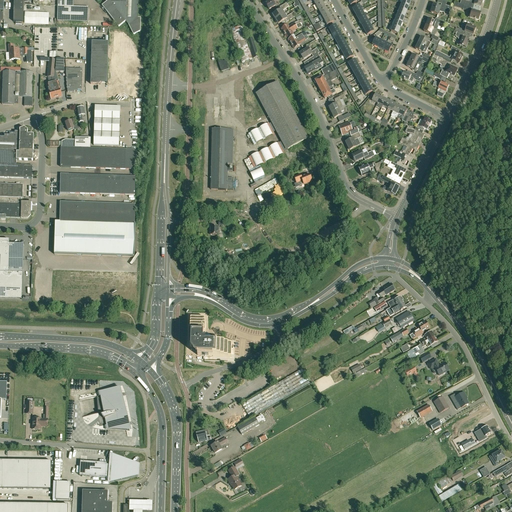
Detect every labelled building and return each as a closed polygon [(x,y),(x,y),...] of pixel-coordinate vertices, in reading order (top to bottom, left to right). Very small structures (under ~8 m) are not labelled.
[(14,0),(13,22),(14,22),(24,22),(24,0),(14,0)] [(109,0),(102,6),(119,27),(126,22),(128,25),(133,35),(140,32),(141,18),(138,18),(138,0),(109,0)] [(272,2),(275,0),(270,0),(271,0),(265,3),(269,9),(275,6),(272,2)] [(318,10),(325,6),(322,1),(315,4),(318,10)] [(276,19),(284,14),(282,11),(288,7),(286,3),(280,7),(281,9),(273,15),(276,19)] [(407,11),(409,6),(402,3),(400,9),(407,11)] [(433,5),(431,13),(438,15),(439,12),(445,14),(447,6),(446,6),(442,4),(441,4),(440,7),(433,5)] [(362,11),(359,5),(353,9),(356,14),(362,11)] [(464,5),(463,10),(472,12),(470,18),(479,21),(481,13),(472,11),(473,8),(464,5)] [(328,11),(325,6),(318,10),(321,15),(328,11)] [(88,8),(74,7),(58,7),(57,21),(88,22),(88,8)] [(405,17),(407,11),(400,9),(397,14),(405,17)] [(331,16),(328,11),(321,15),(324,20),(331,16)] [(365,16),(362,11),(356,14),(358,20),(365,16)] [(278,24),(287,18),(289,21),(295,17),(292,13),(286,17),(284,14),(276,19),(278,24)] [(402,23),(405,17),(397,14),(395,20),(402,23)] [(334,22),(331,16),(324,20),(327,25),(334,22)] [(361,25),(368,21),(365,16),(358,20),(361,25)] [(435,19),(434,22),(428,19),(426,25),(437,30),(438,27),(437,26),(438,24),(446,27),(448,24),(435,19)] [(400,28),(402,23),(395,20),(393,25),(400,28)] [(464,20),(463,22),(464,23),(467,25),(466,29),(464,28),(463,30),(459,28),(457,32),(464,35),(465,32),(473,36),(476,28),(469,26),(471,23),(464,20)] [(294,27),(301,24),(299,21),(294,23),(289,27),(288,25),(281,29),(284,33),(294,27)] [(364,30),(371,26),(368,21),(361,25),(364,30)] [(287,38),(294,34),(292,32),(298,29),(302,26),(301,24),(294,27),(284,33),(287,38)] [(338,31),(335,25),(329,29),(332,34),(338,31)] [(398,34),(400,28),(393,25),(391,31),(398,34)] [(434,37),(437,30),(426,25),(424,31),(431,34),(430,35),(432,36),(431,39),(432,39),(439,43),(440,40),(439,39),(439,38),(434,37)] [(252,60),(242,26),(229,30),(241,63),(252,60)] [(374,32),(371,26),(364,30),(367,35),(374,32)] [(341,36),(338,31),(332,34),(335,39),(341,36)] [(304,36),(307,35),(305,32),(301,34),(296,38),(295,36),(288,40),(291,44),(304,36)] [(466,49),(469,40),(463,38),(464,35),(457,32),(455,36),(457,37),(456,38),(459,39),(458,40),(460,40),(458,46),(459,46),(466,49)] [(294,49),(300,45),(300,44),(308,39),(308,38),(307,35),(304,36),(291,44),(294,49)] [(338,44),(344,41),(341,36),(335,39),(338,44)] [(437,46),(439,43),(432,39),(431,43),(428,42),(428,41),(421,37),(418,43),(428,48),(431,43),(437,46)] [(378,47),(381,41),(376,38),(373,45),(378,47)] [(259,58),(253,39),(247,40),(253,59),(259,58)] [(347,46),(344,41),(338,44),(341,50),(347,46)] [(383,50),(387,43),(381,41),(378,47),(383,50)] [(107,83),(109,43),(92,42),(91,84),(99,85),(101,83),(107,83)] [(389,53),(392,46),(387,43),(383,50),(389,53)] [(426,54),(428,48),(418,43),(415,49),(423,53),(426,54)] [(13,45),(9,45),(9,53),(12,53),(12,55),(16,55),(15,54),(18,54),(18,53),(20,53),(23,52),(23,49),(19,49),(13,49),(13,45)] [(350,51),(347,46),(341,50),(343,55),(350,51)] [(313,57),(318,54),(319,53),(317,48),(311,52),(308,48),(300,53),(303,59),(312,54),(313,57)] [(353,57),(350,51),(343,55),(346,60),(353,57)] [(458,64),(462,56),(454,52),(452,56),(450,56),(449,58),(436,51),(434,55),(451,63),(452,61),(458,64)] [(12,53),(9,53),(10,60),(20,60),(20,56),(26,56),(27,63),(32,62),(31,52),(23,52),(20,53),(18,53),(18,54),(15,54),(16,55),(12,55),(12,53)] [(320,66),(319,65),(323,63),(318,54),(313,57),(309,60),(311,63),(304,67),(308,74),(315,70),(314,69),(320,66)] [(409,60),(410,60),(410,61),(419,65),(423,59),(416,56),(416,57),(412,55),(411,58),(410,57),(409,60)] [(449,66),(451,63),(434,55),(433,59),(437,60),(435,62),(441,65),(442,64),(446,66),(445,68),(447,69),(446,73),(454,77),(457,70),(449,66)] [(57,60),(49,60),(47,77),(55,78),(57,60)] [(65,71),(64,60),(57,60),(56,71),(65,71)] [(229,69),(226,60),(219,63),(221,72),(229,69)] [(358,65),(355,60),(348,64),(351,69),(358,65)] [(419,66),(419,65),(410,61),(407,67),(412,69),(412,70),(416,72),(418,69),(419,66)] [(322,93),(333,87),(334,86),(331,82),(340,77),(333,64),(327,67),(330,73),(315,80),(322,93)] [(361,70),(358,65),(351,69),(354,74),(361,70)] [(82,90),(83,69),(66,69),(68,93),(74,93),(74,92),(77,92),(78,90),(82,90)] [(440,81),(441,82),(445,83),(447,79),(440,76),(426,69),(425,73),(440,80),(440,81)] [(364,76),(361,70),(354,74),(357,79),(364,76)] [(3,80),(2,105),(14,105),(14,104),(18,104),(18,97),(20,97),(20,98),(24,98),(24,106),(33,107),(33,98),(32,98),(33,73),(16,72),(11,72),(3,72),(3,80)] [(422,77),(416,75),(412,73),(411,75),(404,72),(401,78),(412,83),(414,79),(419,82),(422,77)] [(366,81),(364,76),(357,79),(360,85),(366,81)] [(56,82),(53,83),(57,98),(62,96),(60,89),(61,89),(59,81),(56,82)] [(363,90),(369,86),(366,81),(360,85),(363,90)] [(309,139),(278,82),(256,94),(286,151),(309,139)] [(438,88),(438,89),(438,91),(438,93),(437,96),(443,99),(449,86),(445,83),(441,82),(440,84),(435,82),(433,86),(438,88)] [(50,83),(47,84),(49,91),(52,99),(57,98),(53,83),(50,83)] [(366,95),(372,91),(369,86),(363,90),(366,95)] [(332,95),(336,93),(333,87),(322,93),(325,99),(328,97),(329,99),(333,97),(332,95)] [(109,101),(123,102),(123,93),(109,92),(108,97),(109,97),(109,101)] [(377,104),(381,97),(375,94),(372,101),(377,104)] [(342,108),(343,108),(340,101),(341,100),(339,96),(334,98),(336,104),(329,107),(332,113),(339,109),(342,108)] [(383,106),(386,100),(381,97),(377,104),(383,106)] [(388,109),(391,102),(386,100),(383,106),(388,109)] [(393,112),(397,105),(391,102),(388,109),(393,112)] [(399,114),(402,108),(397,105),(393,112),(399,114)] [(122,107),(95,106),(94,146),(121,146),(122,107)] [(77,109),(79,122),(83,122),(82,116),(85,115),(84,108),(77,109)] [(334,119),(342,115),(341,113),(344,111),(342,108),(339,109),(332,113),(334,119)] [(405,122),(408,116),(405,115),(407,110),(402,108),(399,114),(397,117),(403,120),(402,121),(405,122)] [(425,119),(421,126),(417,125),(416,128),(423,131),(424,129),(428,131),(432,122),(425,119)] [(65,123),(68,131),(74,129),(71,121),(65,123)] [(361,131),(359,127),(357,128),(357,127),(352,129),(349,122),(339,126),(343,136),(350,133),(351,136),(359,133),(359,132),(361,131)] [(409,139),(408,141),(419,147),(420,144),(416,142),(418,138),(422,140),(425,135),(408,127),(405,132),(413,136),(412,140),(409,139)] [(0,177),(32,179),(32,169),(31,168),(31,166),(16,165),(16,160),(33,161),(34,139),(34,135),(32,135),(29,134),(28,134),(28,130),(25,128),(21,129),(20,130),(20,132),(15,131),(15,133),(10,133),(10,135),(4,135),(4,137),(0,136),(0,177)] [(212,129),(211,190),(227,190),(233,190),(233,178),(227,178),(227,172),(233,172),(233,167),(227,167),(227,164),(232,164),(233,130),(212,129)] [(357,147),(364,143),(359,132),(359,133),(351,136),(353,139),(346,142),(348,147),(347,148),(348,150),(349,150),(350,150),(357,147)] [(75,138),(75,140),(75,148),(85,148),(86,138),(75,138)] [(416,151),(419,147),(408,141),(402,138),(399,144),(408,148),(406,151),(403,150),(402,153),(413,158),(414,156),(410,154),(412,149),(416,151)] [(75,148),(66,148),(62,147),(61,147),(61,167),(136,170),(136,150),(85,148),(75,148)] [(410,163),(413,158),(402,153),(396,150),(394,156),(402,160),(400,163),(398,162),(396,165),(407,170),(408,167),(404,165),(406,161),(410,163)] [(365,161),(373,157),(375,156),(372,151),(367,154),(367,152),(363,154),(361,151),(352,156),(355,162),(364,158),(365,161)] [(385,174),(384,177),(391,181),(393,178),(401,182),(402,179),(398,177),(401,173),(405,175),(407,170),(396,165),(391,162),(390,162),(389,165),(388,167),(396,171),(394,175),(392,174),(390,177),(385,174)] [(370,168),(374,167),(375,167),(377,173),(379,173),(382,165),(381,163),(375,165),(375,163),(372,164),(369,165),(369,164),(359,168),(362,177),(372,173),(370,168)] [(60,193),(135,195),(136,176),(61,174),(60,193)] [(300,175),(294,177),(297,183),(295,184),(296,188),(301,186),(301,185),(304,184),(304,185),(312,181),(309,174),(301,178),(300,175)] [(390,183),(391,181),(384,177),(383,176),(381,180),(390,184),(389,186),(390,186),(389,189),(385,187),(383,190),(395,196),(399,188),(390,183)] [(0,184),(0,197),(23,198),(23,185),(0,184)] [(23,198),(0,197),(0,217),(1,217),(0,219),(6,219),(6,218),(10,218),(17,218),(21,218),(27,219),(31,215),(31,214),(31,202),(21,202),(22,201),(23,201),(23,198)] [(135,224),(135,212),(135,204),(60,202),(60,222),(56,222),(55,255),(135,257),(135,224)] [(218,235),(219,235),(219,227),(210,227),(210,235),(218,235)] [(23,273),(22,273),(23,245),(9,244),(9,241),(0,241),(0,297),(22,298),(23,273)] [(133,305),(134,275),(54,272),(52,304),(81,305),(81,303),(82,303),(83,299),(102,300),(102,298),(105,298),(105,295),(126,295),(126,305),(133,305)] [(391,284),(383,289),(383,290),(378,293),(380,297),(386,294),(386,295),(395,290),(391,284)] [(399,304),(403,301),(402,301),(403,300),(401,298),(400,298),(400,297),(394,301),(393,300),(388,303),(391,309),(394,308),(393,307),(396,305),(397,306),(399,305),(399,304)] [(400,312),(406,308),(403,301),(399,304),(399,305),(397,306),(396,305),(393,307),(394,308),(391,309),(387,312),(390,317),(394,315),(400,311),(400,312)] [(401,328),(414,320),(409,312),(396,320),(401,328)] [(232,343),(230,343),(227,342),(224,342),(222,341),(221,341),(217,341),(213,341),(213,342),(211,342),(212,341),(211,340),(211,339),(211,338),(212,337),(211,336),(210,335),(209,334),(208,335),(207,335),(206,335),(205,334),(204,334),(204,333),(206,333),(206,330),(205,326),(205,324),(205,321),(205,318),(191,317),(190,348),(194,348),(198,352),(197,356),(232,356),(232,343)] [(390,320),(389,319),(384,322),(385,323),(383,324),(385,328),(392,324),(390,320)] [(425,321),(418,326),(419,328),(413,332),(416,337),(423,333),(423,332),(430,328),(425,321)] [(383,324),(376,328),(379,333),(385,329),(385,328),(383,324)] [(347,330),(343,332),(344,335),(354,329),(353,326),(351,327),(347,330)] [(409,334),(406,329),(390,338),(393,343),(409,334)] [(435,337),(432,332),(425,336),(426,338),(419,342),(421,345),(435,337)] [(428,348),(438,342),(435,337),(421,345),(422,347),(426,345),(428,348)] [(400,349),(403,354),(410,350),(407,345),(400,349)] [(423,351),(420,346),(418,348),(417,347),(412,350),(406,353),(411,361),(422,355),(420,352),(423,351)] [(431,358),(428,353),(420,358),(423,363),(431,358)] [(439,365),(436,360),(428,364),(431,369),(434,373),(436,372),(438,375),(449,369),(445,362),(439,365)] [(359,365),(351,370),(353,374),(361,369),(359,365)] [(417,371),(414,366),(412,368),(405,372),(408,376),(413,374),(417,381),(420,380),(416,372),(417,371)] [(365,368),(352,375),(354,379),(367,371),(365,368)] [(250,419),(256,416),(310,384),(302,370),(247,402),(242,405),(250,419)] [(119,388),(100,391),(105,414),(101,414),(104,418),(106,418),(108,430),(128,431),(119,388)] [(461,408),(468,404),(465,397),(466,397),(463,393),(455,397),(456,399),(452,401),(454,404),(458,402),(461,408)] [(449,408),(443,397),(434,402),(440,413),(449,408)] [(429,405),(417,412),(421,419),(433,412),(429,405)] [(48,420),(44,420),(42,420),(42,419),(33,418),(32,430),(41,430),(41,427),(48,427),(48,420)] [(255,418),(238,428),(242,435),(259,425),(255,418)] [(438,420),(429,425),(432,430),(441,425),(438,420)] [(482,433),(476,436),(480,442),(486,438),(485,436),(491,433),(487,426),(481,430),(482,433)] [(207,437),(206,433),(205,433),(206,433),(205,431),(196,433),(199,443),(208,441),(207,441),(211,440),(210,436),(207,437)] [(211,447),(215,454),(222,450),(220,446),(228,442),(226,438),(218,443),(211,447)] [(469,441),(462,445),(465,450),(475,444),(473,440),(470,442),(469,441)] [(253,443),(244,447),(246,452),(255,447),(253,443)] [(505,458),(501,451),(496,454),(496,453),(492,455),(493,456),(492,456),(495,461),(492,463),(495,467),(498,465),(497,463),(505,458)] [(111,461),(111,463),(112,463),(111,465),(107,465),(107,464),(87,462),(86,476),(106,478),(106,477),(111,477),(110,482),(136,476),(137,465),(112,455),(112,461),(111,461)] [(51,462),(0,460),(0,489),(51,490),(51,462)] [(507,465),(500,469),(503,473),(506,471),(507,472),(509,476),(511,473),(511,468),(510,470),(509,469),(507,465)] [(235,467),(228,471),(232,477),(228,480),(231,485),(231,484),(235,490),(242,486),(237,477),(239,476),(235,467)] [(489,475),(485,468),(480,471),(484,478),(489,475)] [(458,472),(451,476),(453,480),(454,479),(454,480),(460,477),(458,472)] [(62,484),(62,500),(70,501),(70,500),(70,485),(62,484)] [(112,511),(113,503),(108,503),(108,492),(83,491),(81,511),(112,511)] [(492,498),(482,503),(479,505),(480,508),(481,509),(484,507),(494,502),(492,498)] [(0,511),(67,511),(68,505),(0,503),(0,511)]
